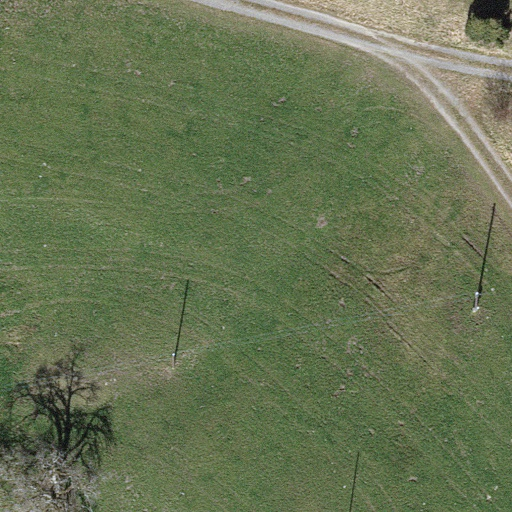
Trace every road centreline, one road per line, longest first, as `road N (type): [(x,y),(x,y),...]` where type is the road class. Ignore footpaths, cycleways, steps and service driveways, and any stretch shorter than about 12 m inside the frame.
road 1 (track): [(404,53),(194,0)]
road 2 (track): [(511,180),(489,143),(404,53)]
